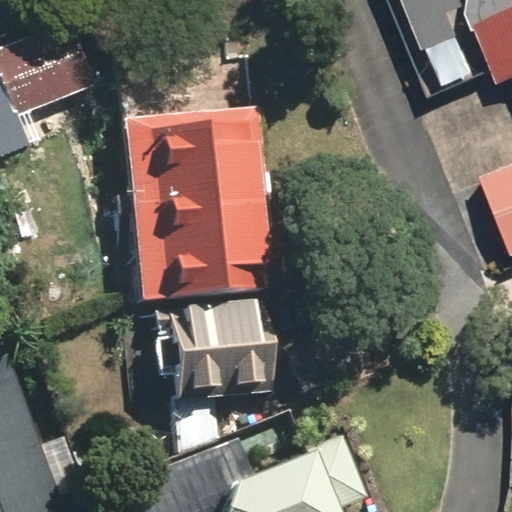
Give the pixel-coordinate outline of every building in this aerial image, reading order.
[(511,0),(380,0),(428,107),(487,81),(494,97),(511,89),(511,0)] [(104,5),(0,50),(0,125),(2,129),(133,71),(104,5)] [(108,115),(118,313),(123,407),(167,404),(169,450),(207,448),(205,400),(256,397),(247,236),(255,236),(249,107),(108,115)] [(511,263),(511,170),(475,186),(507,265),(511,263)] [(0,511),(47,511),(0,375),(0,511)] [(243,483),(240,476),(223,482),(210,449),(115,494),(123,511),(348,511),(360,508),(334,440),(301,452),(304,459),(243,483)]
